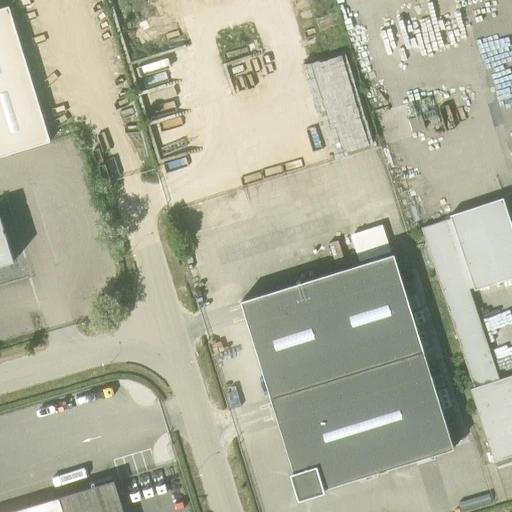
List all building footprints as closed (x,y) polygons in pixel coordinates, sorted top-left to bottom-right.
[(0,266),(15,261),(1,216),(0,215),(0,156),(72,134),(32,0),(31,0),(0,9),(0,266)] [(410,119),(413,132),(425,128),(421,115),(410,119)] [(180,205),(187,236),(257,219),(249,188),(180,205)] [(511,457),(511,375),(500,379),(471,292),(511,277),(511,223),(503,198),(450,215),(451,218),(422,228),(475,387),(470,389),(495,463),(511,457)] [(361,262),(392,252),(383,225),(352,235),(361,262)] [(241,301),(256,349),(409,302),(394,254),(241,301)] [(424,350),(409,302),(256,349),(271,397),(424,350)] [(424,350),(271,397),(297,480),(303,483),(301,487),(308,491),(310,487),(317,491),(380,471),(381,475),(388,473),(387,469),(454,448),(424,350)] [(9,511),(124,511),(115,480),(9,511)]
